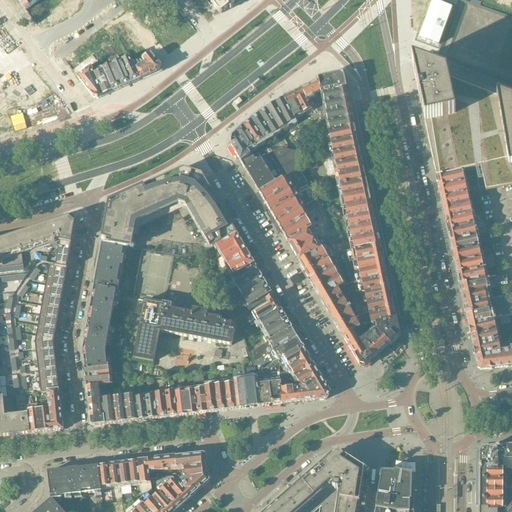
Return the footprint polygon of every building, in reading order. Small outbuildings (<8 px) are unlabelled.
[(21,0),(18,3),(25,11),(38,0),(21,0)] [(207,0),(218,13),(219,14),(220,14),(221,14),(222,14),(240,0),(207,0)] [(511,18),(507,16),(490,9),(492,6),(473,0),(470,0),(470,3),(462,0),(454,0),(455,0),(436,53),(430,51),(429,53),(449,61),(450,58),(511,83),(511,18)] [(162,68),(150,54),(134,65),(141,81),(160,72),(162,68)] [(126,56),(118,60),(119,62),(130,86),(141,81),(134,65),(134,66),(128,59),(126,56)] [(107,62),(110,66),(121,90),(130,86),(119,62),(118,60),(116,58),(107,62)] [(511,99),(411,63),(421,107),(436,179),(464,173),(464,171),(481,168),(485,192),(511,187),(511,99)] [(121,90),(110,66),(105,69),(104,66),(100,67),(102,71),(112,94),(121,90)] [(103,98),(92,74),(90,69),(78,78),(93,99),(98,100),(103,98)] [(96,72),(92,74),(103,98),(112,94),(102,71),(97,74),(96,72)] [(318,81),(318,83),(320,96),(346,90),(343,77),(343,78),(343,75),(340,76),(340,75),(319,80),(318,81)] [(322,105),(320,96),(318,83),(301,91),(314,117),(324,115),(322,105)] [(346,90),(320,96),(322,105),(348,100),(346,90)] [(314,117),(301,91),(283,100),(297,126),(314,117)] [(239,98),(233,103),(236,107),(242,102),(239,98)] [(297,126),(283,100),(275,104),(289,131),(297,126)] [(350,109),(348,100),(322,105),(324,115),(350,109)] [(289,131),(275,104),(266,109),(279,132),(282,130),(284,133),(289,131)] [(279,132),(266,109),(258,115),(271,136),(275,134),(277,137),(280,134),(279,132)] [(354,128),(350,109),(324,115),(314,117),(297,126),(289,131),(291,134),(299,130),(303,139),(325,134),(354,128)] [(273,140),(271,136),(258,115),(250,121),(264,142),(269,139),(271,141),(273,140)] [(264,142),(250,121),(243,127),(257,150),(261,147),(259,145),(264,142)] [(257,150),(243,127),(236,134),(232,138),(231,146),(245,170),(257,163),(252,154),(257,150)] [(354,128),(325,134),(328,145),(357,139),(354,128)] [(357,139),(328,145),(330,156),(359,150),(357,139)] [(282,180),(304,167),(305,166),(300,153),(280,149),(265,158),(257,163),(245,170),(259,194),(282,180)] [(359,150),(330,156),(332,166),(361,160),(359,150)] [(361,160),(332,166),(334,177),(363,171),(361,160)] [(265,204),(310,177),(304,167),(282,180),(259,194),(265,204)] [(109,204),(104,230),(101,244),(125,249),(128,249),(128,248),(131,235),(138,236),(139,228),(177,210),(174,204),(175,203),(176,201),(190,205),(189,208),(213,248),(215,247),(236,235),(232,229),(231,227),(225,216),(224,216),(223,214),(224,214),(217,203),(216,201),(210,190),(209,190),(208,188),(201,176),(183,170),(170,176),(171,176),(169,177),(168,177),(157,182),(157,183),(155,183),(143,188),(143,189),(141,190),(141,189),(129,194),(130,195),(128,196),(127,195),(109,204)] [(363,171),(334,177),(337,188),(366,181),(363,171)] [(464,173),(436,179),(439,189),(466,183),(464,173)] [(297,198),(316,188),(310,177),(265,204),(270,214),(297,198)] [(366,181),(337,188),(339,198),(368,192),(366,181)] [(466,183),(439,189),(441,200),(469,194),(466,183)] [(276,224),(303,208),(321,197),(316,188),(297,198),(270,214),(276,224)] [(368,192),(339,198),(341,209),(370,203),(368,192)] [(469,194),(441,200),(443,211),(471,205),(469,194)] [(370,203),(341,209),(344,220),(373,214),(370,203)] [(471,205),(443,211),(446,222),(473,216),(471,205)] [(282,233),(309,218),(303,208),(276,224),(282,233)] [(373,214),(344,220),(346,231),(375,224),(373,214)] [(473,216),(446,222),(448,233),(476,227),(473,216)] [(0,274),(24,272),(21,252),(59,240),(59,242),(57,243),(71,245),(76,220),(73,217),(0,241),(0,274)] [(309,218),(282,233),(288,244),(312,230),(315,228),(309,218)] [(375,224),(346,231),(348,242),(377,235),(375,224)] [(476,227),(448,233),(450,244),(478,238),(476,227)] [(312,230),(288,244),(293,253),(317,239),(312,230)] [(221,256),(242,244),(236,235),(215,247),(221,256)] [(377,235),(348,242),(350,252),(379,246),(377,235)] [(478,238),(450,244),(453,254),(480,248),(478,238)] [(299,263),(323,249),(317,239),(293,253),(299,263)] [(56,264),(55,266),(56,267),(65,269),(67,269),(67,266),(69,258),(69,255),(70,252),(71,248),(71,245),(60,244),(56,264)] [(121,275),(124,258),(125,249),(101,244),(97,271),(121,275)] [(227,267),(248,255),(242,244),(221,256),(227,267)] [(304,271),(334,254),(335,254),(330,245),(323,249),(299,263),(304,271)] [(382,257),(379,246),(350,252),(346,253),(342,254),(344,264),(346,264),(382,257)] [(480,248),(453,254),(455,264),(482,258),(480,248)] [(309,281),(332,268),(332,267),(339,263),(334,254),(304,271),(309,281)] [(248,255),(227,267),(233,277),(254,265),(248,255)] [(386,277),(382,257),(346,264),(350,285),(386,277)] [(482,258),(455,264),(457,275),(485,269),(482,258)] [(233,277),(231,278),(236,287),(259,274),(254,265),(233,277)] [(49,266),(47,277),(65,280),(66,275),(66,271),(67,269),(65,269),(56,267),(55,266),(55,267),(49,266)] [(332,268),(309,281),(315,290),(337,276),(332,268)] [(485,269),(457,275),(459,286),(487,280),(485,269)] [(110,325),(116,292),(117,292),(121,275),(97,271),(93,289),(88,321),(110,325)] [(242,297),(265,283),(259,274),(236,287),(242,296),(242,297)] [(27,275),(0,277),(0,283),(4,283),(5,291),(9,291),(12,290),(12,282),(23,281),(27,275)] [(337,276),(315,290),(320,298),(341,287),(343,286),(337,276)] [(47,277),(45,287),(63,290),(64,285),(64,282),(65,280),(47,277)] [(391,298),(386,277),(350,285),(343,286),(350,307),(391,298)] [(500,277),(487,280),(459,286),(462,296),(490,290),(502,287),(500,277)] [(266,301),(273,297),(265,283),(242,297),(242,296),(237,299),(238,300),(232,303),(230,304),(237,317),(250,310),(265,301),(266,301)] [(350,307),(343,286),(341,287),(320,298),(331,318),(350,307)] [(45,287),(43,297),(61,300),(62,295),(63,292),(63,290),(45,287)] [(490,290),(462,296),(464,306),(492,300),(490,290)] [(511,317),(511,295),(492,300),(464,306),(468,326),(493,321),(511,317)] [(43,297),(41,307),(59,310),(60,305),(61,302),(61,300),(43,297)] [(273,297),(266,301),(268,306),(267,306),(265,307),(251,315),(256,323),(258,322),(280,310),(279,308),(280,308),(277,302),(276,303),(273,297)] [(395,321),(393,309),(391,298),(350,307),(331,318),(343,338),(352,333),(359,328),(371,326),(377,324),(395,321)] [(138,302),(136,314),(142,315),(134,359),(153,363),(159,333),(231,346),(235,327),(230,326),(232,319),(221,317),(220,321),(206,319),(206,314),(193,312),(192,316),(170,312),(171,307),(158,305),(138,301),(138,302)] [(41,307),(39,317),(57,320),(58,315),(59,312),(59,310),(41,307)] [(280,310),(258,322),(256,323),(255,324),(258,329),(262,326),(265,331),(285,319),(280,310)] [(39,317),(38,327),(56,330),(56,325),(57,322),(57,320),(39,317)] [(285,319),(265,331),(268,337),(264,339),(266,343),(268,342),(270,341),(291,329),(285,319)] [(105,353),(108,335),(110,325),(88,321),(82,351),(84,368),(107,366),(105,353)] [(395,321),(377,324),(371,326),(388,345),(397,338),(398,336),(398,334),(395,321)] [(493,321),(468,326),(470,337),(495,332),(493,321)] [(352,333),(358,343),(361,348),(372,360),(388,345),(371,326),(359,328),(352,333)] [(38,327),(36,337),(54,340),(55,335),(55,332),(56,330),(38,327)] [(291,329),(270,341),(268,342),(273,352),(297,338),(291,329)] [(495,332),(470,337),(473,348),(498,342),(495,332)] [(361,348),(358,343),(352,333),(343,338),(360,366),(362,368),(364,367),(372,360),(361,348)] [(35,343),(36,352),(54,350),(53,345),(53,344),(54,341),(54,340),(36,337),(35,343)] [(297,338),(273,352),(279,361),(283,358),(302,347),(297,338)] [(498,342),(473,348),(475,357),(500,352),(498,342)] [(302,347),(283,358),(288,368),(308,357),(302,347)] [(511,349),(500,352),(475,357),(477,368),(481,371),(511,366),(511,349)] [(54,350),(36,352),(37,362),(55,360),(54,355),(54,352),(54,350)] [(308,357),(288,368),(294,378),(313,366),(308,357)] [(55,360),(37,362),(38,372),(56,370),(56,365),(55,362),(55,360)] [(281,405),(280,391),(277,367),(280,366),(277,362),(265,368),(266,373),(270,407),(281,405)] [(108,365),(107,366),(84,368),(85,379),(109,376),(108,366),(108,365)] [(313,366),(294,378),(300,388),(301,388),(320,377),(313,366)] [(254,368),(252,368),(247,369),(243,369),(248,409),(259,408),(255,374),(254,369),(254,368)] [(243,369),(232,371),(234,385),(237,411),(248,409),(243,369)] [(56,370),(38,372),(39,382),(57,380),(57,375),(56,372),(56,370)] [(266,373),(255,374),(259,408),(270,407),(266,373)] [(203,383),(202,374),(192,375),(193,385),(203,383)] [(109,376),(85,379),(86,388),(100,386),(110,385),(109,376)] [(301,388),(300,388),(298,389),(300,403),(325,400),(329,393),(320,377),(301,388)] [(57,380),(39,382),(40,393),(47,392),(59,391),(58,386),(58,382),(57,380)] [(234,385),(224,387),(227,412),(237,411),(234,385)] [(105,426),(103,406),(102,401),(100,401),(99,394),(101,393),(100,386),(86,388),(90,425),(94,427),(105,426)] [(224,387),(214,388),(217,413),(227,412),(224,387)] [(204,389),(204,391),(207,414),(217,413),(214,388),(204,389)] [(298,389),(280,391),(281,405),(300,403),(298,389)] [(174,390),(164,391),(167,419),(177,417),(175,394),(174,390)] [(58,391),(47,392),(49,409),(60,408),(58,391)] [(154,392),(154,394),(157,420),(167,419),(164,391),(154,392)] [(204,391),(194,392),(197,415),(207,414),(204,391)] [(194,392),(184,393),(187,416),(197,415),(194,392)] [(184,393),(175,394),(177,417),(187,416),(184,393)] [(154,394),(144,395),(147,421),(157,420),(154,394)] [(144,395),(135,397),(138,422),(147,421),(144,395)] [(37,406),(36,396),(26,397),(26,405),(30,404),(31,407),(37,406)] [(135,397),(124,398),(127,423),(138,422),(135,397)] [(0,398),(0,437),(30,435),(28,415),(7,417),(6,418),(5,417),(3,398),(1,399),(0,398)] [(124,398),(113,399),(116,425),(127,423),(124,398)] [(102,401),(103,406),(105,426),(116,425),(113,399),(102,401)] [(60,408),(49,409),(51,432),(63,431),(63,428),(60,408)] [(49,409),(38,411),(41,433),(51,432),(49,409)] [(28,412),(31,434),(41,433),(38,411),(28,412)] [(511,510),(511,447),(483,450),(482,451),(481,451),(480,452),(480,454),(479,509),(499,510),(511,510)] [(357,511),(364,472),(357,471),(359,467),(343,456),(342,457),(338,452),(329,460),(327,458),(265,511),(295,511),(324,487),(341,490),(340,499),(337,498),(336,499),(338,507),(338,510),(335,509),(335,510),(335,511),(357,511)] [(208,467),(206,457),(203,455),(176,458),(177,471),(184,470),(208,467)] [(152,474),(168,472),(177,471),(176,458),(138,462),(141,487),(142,495),(148,493),(148,486),(151,485),(151,484),(150,480),(161,478),(164,478),(163,474),(153,475),(152,474)] [(415,472),(416,463),(396,461),(395,471),(415,472)] [(141,487),(138,462),(128,463),(131,488),(141,487)] [(128,463),(118,465),(121,489),(131,488),(128,463)] [(118,465),(108,466),(111,490),(121,489),(118,465)] [(108,466),(98,467),(101,491),(111,490),(108,466)] [(101,491),(98,467),(68,470),(72,496),(101,493),(101,491)] [(184,470),(185,479),(209,477),(208,467),(184,470)] [(72,496),(68,470),(47,473),(51,501),(52,501),(62,499),(61,498),(72,496)] [(380,480),(380,483),(411,488),(412,475),(394,472),(394,473),(386,473),(381,473),(380,480)] [(191,498),(177,482),(172,477),(164,478),(161,478),(184,505),(191,498)] [(191,498),(209,482),(209,477),(185,479),(177,482),(191,498)] [(184,505),(161,478),(150,480),(151,484),(152,484),(160,493),(176,511),(184,505)] [(376,502),(375,511),(383,511),(413,511),(414,488),(411,488),(380,483),(378,495),(376,502)] [(160,493),(153,499),(163,511),(174,511),(176,511),(160,493)] [(163,511),(153,499),(152,500),(147,494),(140,499),(150,511),(163,511)] [(150,511),(140,499),(132,506),(137,511),(150,511)] [(61,511),(52,501),(51,501),(37,511),(61,511)]
